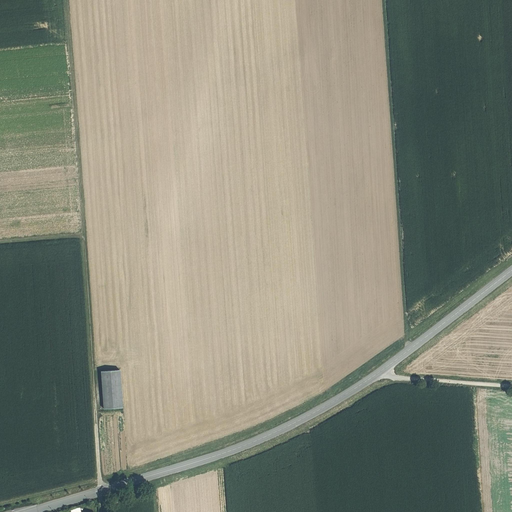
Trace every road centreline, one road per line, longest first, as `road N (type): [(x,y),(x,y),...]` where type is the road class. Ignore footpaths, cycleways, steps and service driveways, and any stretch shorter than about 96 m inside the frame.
road 1 (secondary): [(511,270),(302,420),(218,456),(32,511)]
road 2 (track): [(66,0),(102,511)]
road 3 (track): [(375,375),(511,386)]
